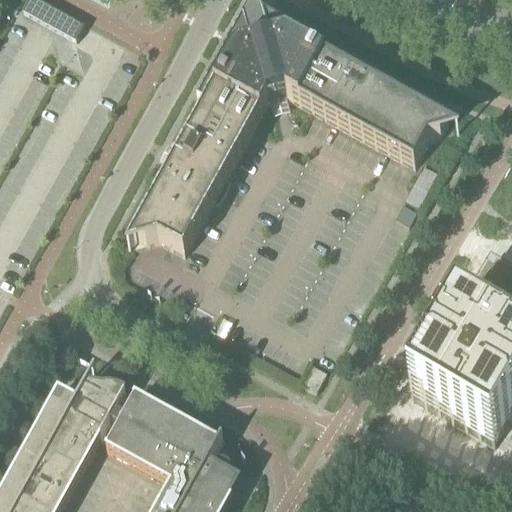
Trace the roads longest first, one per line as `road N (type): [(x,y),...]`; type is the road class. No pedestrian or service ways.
road 1 (unclassified): [(90,284),(91,230),(217,0)]
road 2 (unknown): [(344,160),(387,184),(390,215),(321,335),(296,341),(251,332)]
road 3 (unknown): [(206,316),(204,297),(280,159),(296,150),(344,160)]
road 4 (unknown): [(251,332),(344,160)]
road 5 (residential): [(511,506),(360,445)]
road 6 (unclassified): [(0,400),(46,316),(90,284)]
road 7 (unclassified): [(184,356),(112,315),(90,284)]
